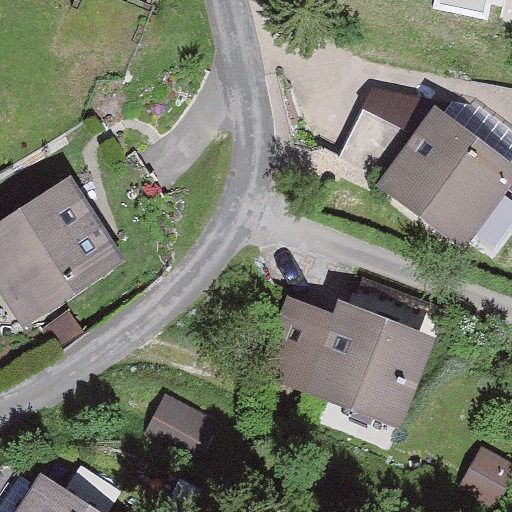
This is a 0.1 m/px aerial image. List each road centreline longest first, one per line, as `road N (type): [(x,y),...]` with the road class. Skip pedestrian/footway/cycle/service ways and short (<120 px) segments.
road 1 (residential): [(0,420),(43,404),(138,346),(206,281),(234,232),(258,178),(256,127),(226,0)]
road 2 (unknown): [(258,178),(511,307)]
